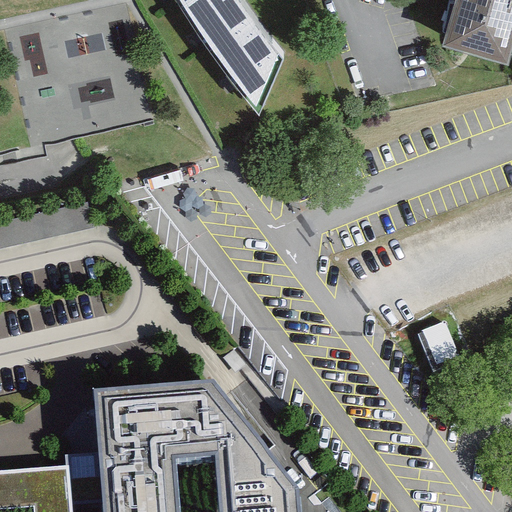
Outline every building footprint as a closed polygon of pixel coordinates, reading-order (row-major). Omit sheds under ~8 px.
[(184,0),(198,20),(229,61),(257,96),(280,45),(251,7),(245,0),(184,0)] [(511,0),(460,0),(447,43),(511,63),(511,0)] [(0,219),(0,245),(94,225),(89,200),(0,219)] [(452,322),(423,333),(437,371),(466,360),(452,322)] [(96,392),(103,511),(301,511),(300,490),(215,381),(96,392)] [(0,511),(69,511),(65,470),(0,475),(0,511)]
